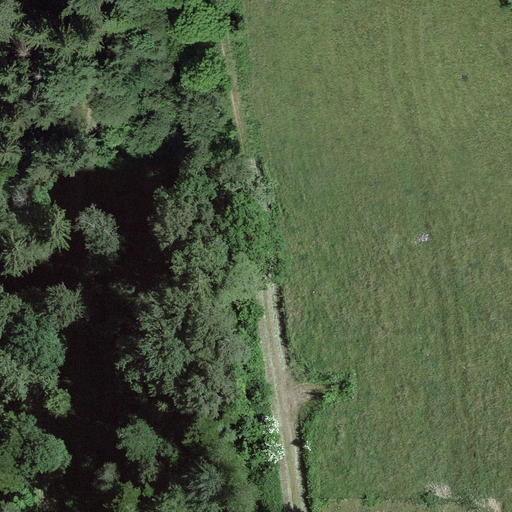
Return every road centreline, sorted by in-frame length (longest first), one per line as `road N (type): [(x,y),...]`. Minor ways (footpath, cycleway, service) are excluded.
road 1 (track): [(54,511),(43,396),(117,0)]
road 2 (track): [(288,511),(226,0)]
